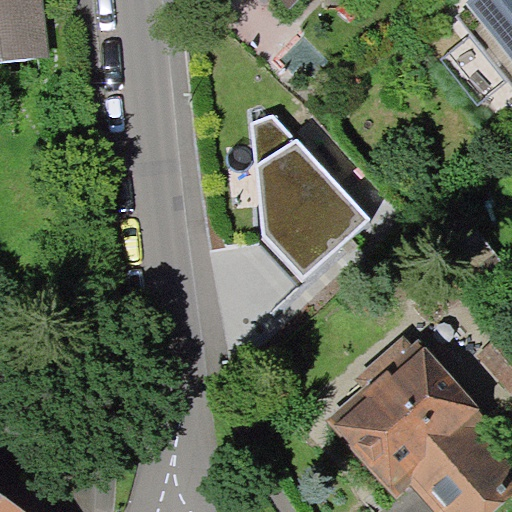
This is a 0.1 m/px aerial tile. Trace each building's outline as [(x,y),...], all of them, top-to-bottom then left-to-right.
[(0,0),(0,63),(29,61),(23,0),(0,0)] [(321,0),(272,0),(300,24),(321,0)] [(511,0),(488,0),(469,15),(511,68),(511,0)] [(273,110),(249,118),(262,230),(303,274),(369,213),(273,110)] [(438,362),(349,439),(404,503),(416,492),(433,511),(511,511),(511,475),(481,440),(495,428),(438,362)] [(0,511),(13,511),(0,503),(0,511)]
